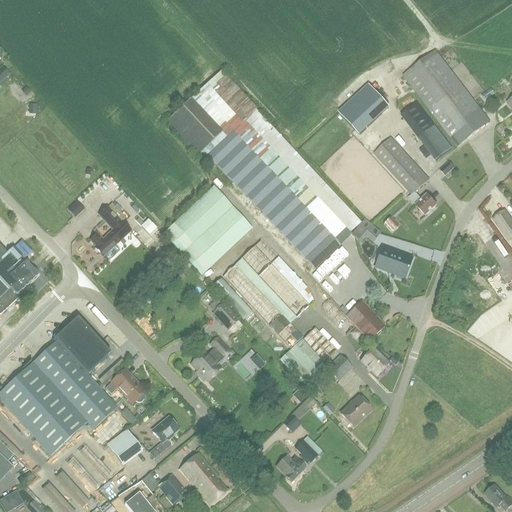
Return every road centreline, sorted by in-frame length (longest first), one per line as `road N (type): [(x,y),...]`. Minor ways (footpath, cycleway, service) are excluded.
road 1 (unclassified): [(311,511),(381,443),(456,234),(511,164)]
road 2 (unclassified): [(297,511),(78,275)]
road 3 (tertiary): [(406,511),(511,440)]
